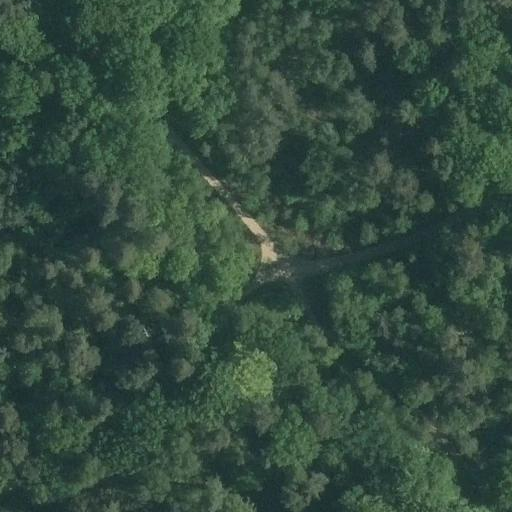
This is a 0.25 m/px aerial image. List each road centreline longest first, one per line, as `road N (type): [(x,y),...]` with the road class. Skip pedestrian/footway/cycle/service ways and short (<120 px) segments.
road 1 (track): [(284,269),(240,209),(36,0)]
road 2 (track): [(18,489),(158,414),(185,387),(232,298),(284,269)]
road 3 (track): [(284,269),(319,330),(356,351),(510,511)]
road 4 (track): [(511,185),(401,241),(315,268),(284,269)]
